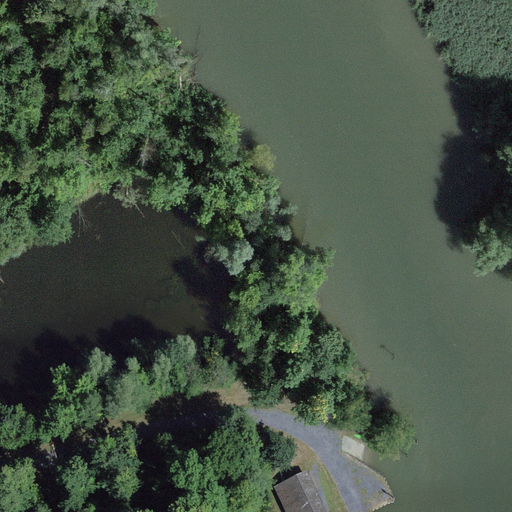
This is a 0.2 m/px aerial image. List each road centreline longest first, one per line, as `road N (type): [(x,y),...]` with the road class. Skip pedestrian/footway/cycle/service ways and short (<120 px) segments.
road 1 (track): [(359,511),(329,450),(295,426),(248,415),(199,419),(56,465),(0,464)]
road 2 (track): [(20,0),(54,87),(48,125),(0,191)]
